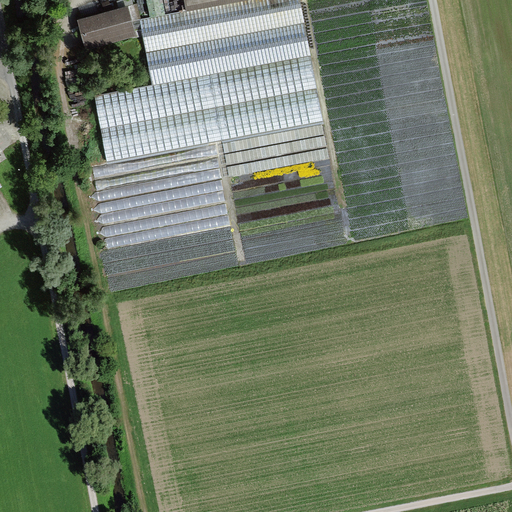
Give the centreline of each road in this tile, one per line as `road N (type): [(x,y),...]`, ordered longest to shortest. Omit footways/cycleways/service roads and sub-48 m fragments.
road 1 (track): [(93,511),(6,60)]
road 2 (residential): [(511,427),(431,0)]
road 3 (track): [(511,485),(373,511)]
